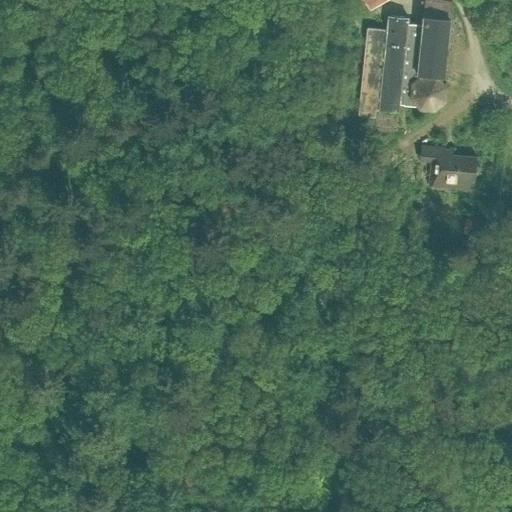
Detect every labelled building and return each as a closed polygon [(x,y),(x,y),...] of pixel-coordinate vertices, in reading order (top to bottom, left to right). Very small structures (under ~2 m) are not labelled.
[(369,26),(363,83),(386,86),(386,88),(415,92),(418,73),(443,76),(449,76),(453,19),(454,3),(431,0),(427,0),(425,24),(410,22),(411,16),(391,14),(390,28),(369,26)] [(383,0),(364,0),(370,9),(383,0)] [(386,86),(363,83),(359,114),(376,115),(377,108),(400,111),(401,104),(420,106),(423,109),(436,110),(447,101),(449,86),(443,78),(443,76),(418,73),(415,92),(386,88),(386,86)] [(451,150),(422,146),(421,162),(432,163),(429,185),(473,190),(476,157),(452,154),(451,150)] [(488,221),(463,219),(462,233),(487,235),(488,221)] [(487,241),(463,239),(461,260),(486,262),(487,241)]
